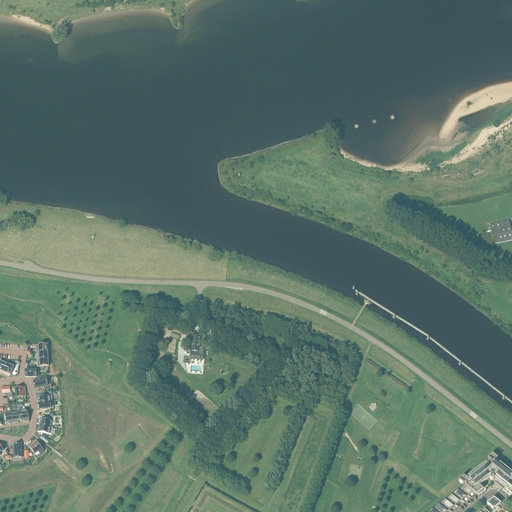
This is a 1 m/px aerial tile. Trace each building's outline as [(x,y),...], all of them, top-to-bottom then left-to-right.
[(493,245),(511,240),(511,236),(509,221),(489,225),(490,231),(483,233),(485,244),(493,243),(493,245)] [(192,340),(191,356),(203,358),(204,348),(199,347),(200,336),(192,335),(192,337),(191,337),(191,340),(192,340)] [(47,344),(36,345),(36,353),(37,353),(48,352),(47,344)] [(38,360),(37,360),(37,368),(40,367),(44,367),(49,367),(48,359),(38,360)] [(7,364),(3,373),(10,375),(14,367),(14,365),(7,362),(7,363),(7,364)] [(46,378),(33,382),(34,385),(34,386),(35,389),(48,386),(47,382),(47,381),(46,378)] [(25,387),(15,389),(16,398),(26,397),(25,387)] [(52,396),(38,397),(38,404),(52,403),(52,402),(52,396)] [(27,410),(21,411),(22,421),(22,423),(29,422),(27,410)] [(16,411),(11,411),(12,412),(12,414),(13,424),(19,423),(18,421),(22,421),(21,411),(16,412),(16,411)] [(12,412),(5,413),(6,425),(13,424),(12,414),(12,412)] [(40,419),(39,425),(50,428),(50,427),(52,421),(40,419)] [(39,425),(38,432),(51,435),(53,428),(50,427),(50,428),(39,425)] [(36,441),(29,446),(34,455),(36,457),(40,454),(38,452),(42,449),(36,441)] [(16,445),(13,445),(14,459),(18,458),(19,458),(22,458),(21,444),(17,445),(16,445)] [(465,485),(464,486),(472,492),(475,495),(483,490),(478,486),(490,478),(489,479),(491,480),(492,480),(493,480),(493,479),(493,477),(494,476),(495,477),(497,478),(495,480),(496,480),(506,488),(504,490),(511,496),(511,495),(511,471),(497,460),(497,459),(492,455),(486,459),(487,459),(463,477),(458,481),(463,485),(464,484),(465,485)] [(471,498),(468,495),(472,492),(464,486),(457,491),(465,498),(468,500),(471,498)] [(457,491),(451,496),(459,503),(462,505),(465,503),(462,500),(465,498),(457,491)] [(455,510),(458,507),(456,505),(459,503),(451,496),(445,500),(453,507),(455,510)] [(493,498),(491,500),(486,504),(493,509),(500,504),(493,498)] [(451,511),(449,510),(453,507),(445,500),(438,505),(445,511),(451,511)]
